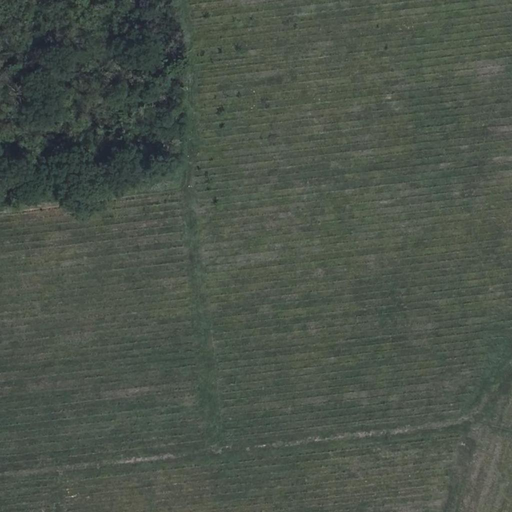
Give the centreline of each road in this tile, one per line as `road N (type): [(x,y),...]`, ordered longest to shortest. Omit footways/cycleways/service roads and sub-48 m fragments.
road 1 (track): [(511,366),(472,422),(0,478)]
road 2 (track): [(219,453),(188,175),(196,147),(181,0)]
